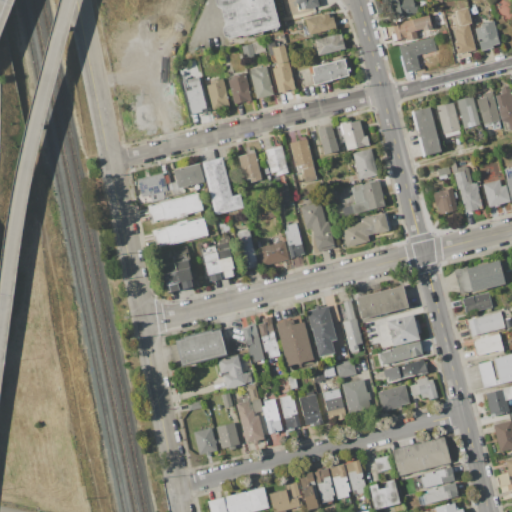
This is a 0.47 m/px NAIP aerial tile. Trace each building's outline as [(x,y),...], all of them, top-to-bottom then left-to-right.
[(224,37),(222,27),(224,22),(221,8),(216,6),(214,0),(272,0),(279,27),(277,28),(278,30),(271,32),(270,30),(262,32),(263,34),(253,36),(253,34),(241,37),(241,36),(229,39),(224,37)] [(317,0),(319,6),(306,9),(307,13),(287,18),(282,0),(317,0)] [(374,1),(378,0),(382,0),(385,13),(378,14),(374,1)] [(415,0),(419,12),(396,18),(394,7),(391,8),(389,0),(415,0)] [(470,24),(476,49),(467,52),(467,54),(471,53),(471,56),(458,59),(454,42),(457,42),(453,27),(460,25),(456,10),(468,7),(472,24),(470,24)] [(304,19),(329,13),(330,17),(333,16),(336,29),(309,35),(304,19)] [(406,38),(393,41),(390,32),(394,31),(392,24),(430,15),(433,26),(432,27),(432,29),(423,31),(423,29),(416,30),(418,37),(406,40),(406,38)] [(480,24),(494,20),(500,44),(493,46),(494,48),(480,51),(474,28),(481,27),(480,24)] [(337,34),(341,33),(343,40),(344,40),(345,47),(344,47),(345,48),(341,49),(341,50),(318,56),(316,52),(315,52),(313,44),(314,43),(313,39),(337,34)] [(399,46),(433,37),(437,50),(416,55),(420,69),(405,73),(399,46)] [(252,42),(262,39),(265,51),(255,54),(252,43),(252,42)] [(241,46),(252,43),(255,54),(244,57),(241,46)] [(278,93),(271,69),(276,67),(272,48),(284,45),(295,89),(278,93)] [(312,67),(344,59),(348,75),(313,84),(311,76),(314,75),(312,67)] [(250,74),(255,72),(254,69),(266,65),(274,95),(261,98),(261,97),(256,99),(250,74)] [(228,79),(233,78),(232,73),(246,70),(252,93),(250,93),(251,100),(234,104),(228,79)] [(211,84),(210,80),(223,77),(230,106),(212,110),(206,85),(211,84)] [(202,109),(202,112),(191,115),(185,91),(190,90),(189,86),(200,83),(206,108),(202,109)] [(500,120),(494,96),(502,94),(501,91),(502,90),(501,88),(508,86),(508,89),(510,88),(511,95),(511,128),(511,129),(510,129),(504,130),(502,120),(500,120)] [(477,99),(483,98),(482,94),(492,91),(499,120),(498,121),(500,128),(493,129),(492,125),(484,127),(484,124),(483,124),(477,99)] [(456,101),(473,97),(484,140),(476,142),(473,132),(466,134),(465,128),(463,129),(456,101)] [(460,134),(445,137),(444,134),(443,134),(436,106),(453,102),(460,130),(459,130),(460,134)] [(430,107),(441,153),(422,157),(411,111),(430,107)] [(339,123),(351,120),(352,122),(360,120),(364,136),(367,135),(369,145),(346,151),(344,142),(340,143),(336,126),(340,125),(339,123)] [(317,129),(332,125),(338,151),(324,155),(317,129)] [(301,165),(295,167),(289,143),(307,139),(317,180),(305,183),(301,165)] [(288,173),(277,176),(276,171),(270,173),(264,149),(281,145),(288,173)] [(358,177),(357,178),(356,172),(357,172),(352,153),(371,148),(378,175),(359,180),(358,177)] [(249,179),(244,180),(238,156),(255,152),(261,176),(256,177),(257,181),(250,182),(249,179)] [(200,162),(221,157),(225,176),(205,181),(200,162)] [(472,183),(477,182),(479,191),(478,191),(482,208),(465,212),(459,189),(458,190),(455,174),(452,175),(449,161),(455,160),(457,167),(465,166),(468,168),(472,183)] [(173,170),(200,164),(204,182),(183,187),(178,188),(176,182),(173,170)] [(450,173),(437,176),(436,170),(449,166),(450,173)] [(141,193),(139,194),(136,182),(138,181),(137,179),(163,173),(163,175),(168,174),(171,183),(174,197),(151,202),(150,196),(142,198),(141,193)] [(205,181),(225,176),(230,196),(210,201),(205,181)] [(500,204),(500,206),(495,207),(494,206),(488,207),(482,183),(499,179),(501,186),(505,185),(509,202),(500,204)] [(351,205),(354,204),(350,187),(379,180),(385,206),(353,214),(351,206),(351,205)] [(174,197),(171,183),(176,182),(178,188),(183,187),(185,194),(174,197)] [(286,183),(290,200),(288,201),(279,203),(275,186),(286,183)] [(457,210),(441,214),(439,207),(436,207),(433,192),(452,188),(457,210)] [(176,217),(164,220),(164,218),(154,221),(150,207),(160,204),(160,202),(199,193),(203,210),(187,214),(188,217),(176,219),(176,217)] [(239,193),(243,208),(213,215),(210,201),(230,196),(239,193)] [(300,207),(320,202),(325,222),(328,221),(335,247),(317,252),(311,228),(305,230),(300,207)] [(342,208),(351,206),(353,214),(344,217),(342,208)] [(367,235),(369,241),(346,246),(341,227),(361,222),(360,219),(384,213),(388,230),(367,235)] [(203,218),(208,236),(169,246),(169,244),(158,247),(154,232),(165,229),(165,227),(177,224),(176,222),(187,220),(187,222),(203,218)] [(283,231),(286,230),(285,225),(296,223),(304,254),(290,258),(283,231)] [(255,261),(256,261),(245,264),(245,263),(242,264),(235,234),(236,233),(236,232),(247,229),(247,231),(250,230),(257,260),(255,261)] [(224,279),(223,277),(221,278),(221,279),(211,282),(211,280),(208,281),(207,277),(205,277),(197,243),(228,235),(237,269),(234,270),(236,274),(234,275),(234,276),(224,279)] [(284,240),(289,260),(262,266),(257,247),(284,240)] [(182,290),(182,288),(179,289),(179,290),(170,292),(170,291),(168,292),(166,286),(163,286),(155,254),(187,246),(193,272),(195,272),(196,276),(194,277),(195,279),(193,279),(194,285),(192,286),(192,287),(182,290)] [(466,268),(500,260),(505,284),(472,292),(466,268)] [(356,297),(403,286),(408,307),(362,319),(356,297)] [(462,298),(488,292),(492,307),(466,314),(462,298)] [(355,319),(356,318),(362,343),(357,344),(359,348),(358,349),(359,352),(351,354),(350,350),(349,351),(342,322),(347,321),(342,302),(350,300),(355,319)] [(331,341),(334,353),(332,354),(332,356),(322,359),(321,356),(319,357),(312,330),(311,330),(306,311),(315,309),(314,306),(320,304),(321,307),(328,306),(336,340),(331,341)] [(468,322),(467,320),(500,311),(505,328),(471,337),(469,329),(466,329),(465,323),(468,322)] [(414,320),(418,320),(421,333),(418,334),(419,340),(393,346),(386,321),(413,314),(414,320)] [(286,366),(276,324),(281,322),(284,319),(287,320),(293,319),(294,324),(304,322),(313,360),(303,362),(300,365),(295,364),(286,366)] [(242,328),(245,327),(244,325),(255,322),(265,359),(263,360),(264,362),(257,364),(257,361),(254,362),(252,355),(249,356),(242,328)] [(264,351),(257,325),(265,323),(266,324),(272,322),(280,356),(278,356),(278,358),(271,360),(270,358),(269,358),(267,351),(264,351)] [(174,344),(176,343),(175,340),(183,338),(182,336),(212,329),(213,331),(221,329),(228,355),(182,367),(179,355),(177,355),(174,344)] [(472,341),(499,334),(503,351),(497,352),(497,351),(476,356),(472,341)] [(391,348),(420,341),(423,355),(382,365),(379,353),(390,350),(391,352),(392,352),(391,348)] [(495,381),(499,380),(494,359),(511,354),(511,380),(484,388),(478,364),(490,361),(495,381)] [(237,355),(239,360),(243,359),(245,367),(241,368),(242,373),(249,372),(252,382),(244,383),(245,385),(226,389),(223,375),(229,373),(228,371),(221,373),(217,360),(237,355)] [(335,364),(352,359),(356,375),(339,379),(335,364)] [(407,364),(407,363),(423,359),(424,362),(427,362),(428,366),(425,367),(427,373),(410,377),(410,375),(386,381),(383,370),(407,364)] [(333,365),(335,375),(327,378),(324,367),(333,365)] [(317,382),(314,383),(311,370),(323,367),(326,380),(320,381),(321,383),(317,384),(317,382)] [(288,377),(294,375),(297,387),(291,389),(290,387),(288,377)] [(409,385),(418,383),(417,379),(426,376),(427,380),(432,379),(437,398),(429,400),(428,397),(422,398),(421,394),(412,396),(409,385)] [(288,377),(290,387),(280,389),(277,379),(288,377)] [(369,392),(371,399),(369,400),(372,412),(350,418),(342,384),(364,379),(367,392),(369,392)] [(382,391),(381,390),(405,384),(410,404),(401,406),(401,407),(382,412),(377,392),(382,391)] [(256,385),(259,399),(251,401),(247,387),(256,385)] [(494,412),(490,413),(485,393),(511,386),(511,398),(506,400),(509,413),(495,416),(494,412)] [(323,392),(339,388),(346,419),(338,421),(337,417),(329,419),(323,392)] [(314,426),(313,423),(305,425),(299,398),(306,396),(305,393),(313,391),(314,394),(316,393),(323,424),(314,426)] [(221,395),(229,392),(233,406),(224,408),(221,395)] [(279,398),(290,395),(291,399),(293,398),(300,426),(290,429),(289,428),(287,428),(279,398)] [(235,400),(242,398),(243,399),(249,397),(251,405),(252,404),(254,413),(255,416),(258,415),(264,439),(257,440),(258,442),(253,444),(253,442),(246,443),(244,436),(243,437),(242,433),(243,432),(235,400)] [(202,399),(204,407),(189,411),(187,403),(202,399)] [(259,399),(262,411),(254,413),(252,404),(251,401),(259,399)] [(274,399),(282,430),(278,431),(278,433),(274,434),(274,433),(269,434),(262,406),(265,406),(264,401),(274,399)] [(511,448),(500,452),(493,425),(511,421),(511,425),(511,448)] [(226,447),(221,448),(220,443),(218,443),(217,439),(219,439),(216,427),(234,422),(239,444),(234,445),(235,449),(227,451),(226,447)] [(193,432),(211,427),(214,440),(216,439),(217,443),(215,444),(217,451),(199,455),(193,432)] [(400,477),(399,476),(398,476),(391,450),(444,437),(451,463),(425,469),(426,471),(419,472),(419,471),(405,474),(405,476),(400,477)] [(376,471),(389,469),(387,456),(374,458),(376,471)] [(511,458),(503,461),(508,477),(511,475),(511,458)] [(352,462),(352,461),(359,459),(366,488),(364,488),(364,492),(353,495),(345,464),(352,462)] [(348,495),(350,495),(352,504),(344,506),(342,498),(338,499),(330,468),(336,466),(336,465),(343,463),(350,491),(348,492),(348,495)] [(454,481),(418,490),(418,489),(415,490),(413,482),(416,482),(416,479),(424,477),(424,474),(451,467),(454,481)] [(314,472),(320,471),(320,470),(328,468),(335,495),(332,496),(333,500),(321,503),(314,472)] [(305,474),(305,473),(312,472),(321,506),(318,507),(307,510),(298,476),(305,474)] [(496,475),(507,472),(510,484),(499,486),(496,475)] [(378,489),(387,487),(385,481),(394,479),(400,505),(375,511),(368,485),(377,483),(378,489)] [(297,482),(301,498),(298,498),(297,497),(292,498),(289,484),(297,482)] [(437,487),(455,483),(458,497),(426,505),(423,494),(427,493),(427,490),(435,488),(435,490),(437,489),(437,487)] [(210,511),(208,501),(263,487),(268,508),(252,511),(210,511)] [(297,497),(298,498),(300,506),(285,510),(285,511),(272,511),(268,493),(286,489),(288,497),(290,496),(291,499),(292,498),(297,497)] [(436,511),(435,507),(453,503),(455,511),(462,509),(462,511),(436,511)]
